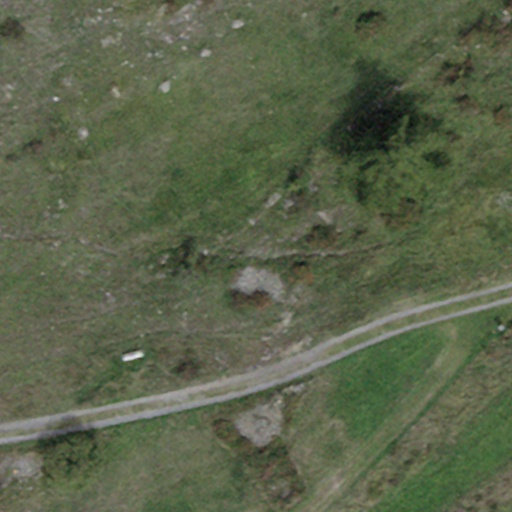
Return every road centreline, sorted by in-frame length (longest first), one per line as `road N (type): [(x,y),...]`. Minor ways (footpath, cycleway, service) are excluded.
road 1 (track): [(0,430),(249,384),(465,304)]
road 2 (track): [(320,511),(462,356),(465,304)]
